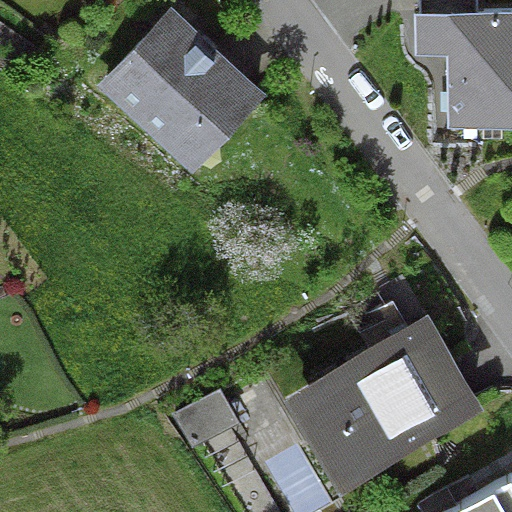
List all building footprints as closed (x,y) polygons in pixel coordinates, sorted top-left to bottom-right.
[(511,13),(418,15),(418,61),(445,61),(446,126),(511,125),(511,13)] [(259,96),(174,16),(109,85),(194,165),(259,96)] [(294,391),(343,475),(454,410),(453,409),(467,401),(419,319),(406,327),(405,326),(294,391)] [(204,441),(246,419),(231,390),(189,413),(204,441)] [(511,511),(511,485),(506,476),(441,511),(511,511)]
